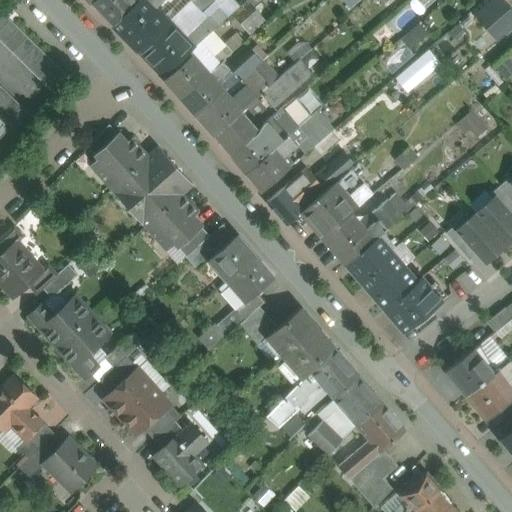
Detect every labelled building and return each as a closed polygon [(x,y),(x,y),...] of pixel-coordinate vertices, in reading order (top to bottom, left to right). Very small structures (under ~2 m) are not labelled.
[(93,0),(92,2),(113,24),(137,0),(93,0)] [(137,0),(113,24),(141,53),(170,26),(172,24),(153,5),(148,0),(137,0)] [(191,0),(190,1),(201,13),(214,0),(191,0)] [(233,0),(225,0),(218,6),(227,16),(239,6),(233,0)] [(511,11),(502,0),(491,0),(475,14),(498,40),(511,27),(511,11)] [(218,6),(207,15),(218,25),(228,16),(227,16),(218,6)] [(70,78),(2,11),(0,12),(0,40),(54,94),(70,78)] [(207,15),(181,37),(191,48),(218,25),(207,15)] [(170,26),(141,53),(162,74),(191,48),(181,37),(170,26)] [(219,36),(207,46),(220,62),(232,51),(219,36)] [(247,52),(230,67),(240,79),(252,68),(252,69),(262,60),(250,47),(246,51),(247,52)] [(430,47),(399,77),(412,91),(444,61),(430,47)] [(191,54),(165,78),(182,97),(208,73),(191,54)] [(498,66),(508,77),(511,73),(511,57),(509,55),(498,66)] [(299,59),(261,93),(273,108),(312,74),(299,59)] [(252,68),(240,79),(250,90),(262,79),(252,69),(252,68)] [(208,73),(182,97),(198,115),(225,92),(208,73)] [(30,114),(0,85),(0,115),(4,120),(3,120),(14,131),(30,114)] [(225,92),(198,115),(215,134),(241,111),(241,110),(225,92)] [(241,111),(215,134),(232,154),(259,131),(241,111)] [(302,123),(289,135),(297,144),(300,148),(313,136),(302,123)] [(109,124),(87,146),(94,154),(117,133),(109,124)] [(127,141),(119,131),(117,133),(94,154),(98,158),(90,165),(111,189),(148,155),(132,137),(127,141)] [(259,131),(232,154),(247,171),(273,148),(259,131)] [(331,132),(314,146),(321,155),(338,140),(331,132)] [(289,135),(273,148),(281,157),(297,144),(289,135)] [(129,208),(175,165),(158,146),(148,155),(111,189),(129,208)] [(273,148),(247,171),(263,190),(289,167),(281,157),(273,148)] [(343,152),(312,175),(325,189),(333,182),(336,180),(336,181),(354,165),(343,152)] [(354,165),(336,181),(336,180),(333,182),(333,183),(306,206),(307,206),(301,210),(324,237),(351,213),(358,206),(348,194),(363,181),(357,174),(364,169),(358,162),(354,165)] [(175,165),(129,208),(145,226),(182,193),(193,184),(175,165)] [(312,175),(306,168),(287,185),(306,206),(333,183),(333,182),(325,189),(312,175)] [(511,177),(510,176),(500,185),(511,199),(511,177)] [(371,180),(365,185),(372,194),(378,189),(371,180)] [(306,206),(287,185),(266,202),(286,224),(301,210),(307,206),(306,206)] [(511,199),(500,185),(489,194),(493,199),(494,197),(511,217),(511,199)] [(182,193),(145,226),(166,250),(174,243),(178,247),(201,226),(203,225),(194,215),(198,211),(182,193)] [(511,217),(494,197),(493,199),(476,213),(504,245),(511,237),(511,217)] [(401,216),(387,200),(373,212),(379,220),(386,229),(401,216)] [(366,230),(351,213),(324,237),(346,263),(374,239),(366,230)] [(504,245),(476,213),(460,228),(458,229),(478,252),(486,261),(504,245)] [(379,220),(366,230),(374,239),(378,236),(386,229),(379,220)] [(478,252),(458,229),(460,228),(456,223),(445,232),(469,260),(478,252)] [(209,235),(198,245),(210,258),(234,236),(222,224),(209,235)] [(14,226),(0,238),(0,254),(16,240),(16,241),(22,236),(14,226)] [(201,226),(178,247),(186,256),(198,245),(209,235),(201,226)] [(210,258),(209,258),(209,259),(228,280),(255,256),(238,235),(237,234),(234,236),(210,258)] [(374,239),(346,263),(359,278),(391,251),(378,236),(374,239)] [(16,241),(16,240),(0,254),(0,281),(13,297),(28,283),(41,271),(25,254),(27,252),(16,241)] [(186,256),(197,270),(209,259),(209,258),(210,258),(198,245),(186,256)] [(391,251),(359,278),(372,294),(404,266),(391,251)] [(255,256),(228,280),(246,301),(274,276),(273,276),(255,256)] [(48,264),(41,271),(28,283),(36,292),(42,287),(57,274),(48,264)] [(57,274),(42,287),(50,296),(42,303),(43,304),(77,273),(68,264),(57,274)] [(404,266),(372,294),(385,309),(417,281),(404,266)] [(417,281),(385,309),(405,331),(442,301),(421,277),(417,281)] [(76,295),(53,316),(43,304),(42,303),(29,315),(57,346),(92,314),(76,295)] [(245,318),(240,323),(249,334),(269,317),(259,306),(245,318)] [(277,326),(267,336),(258,344),(275,363),(284,356),(317,327),(300,307),(277,326)] [(511,314),(505,307),(487,322),(495,332),(511,318),(511,314)] [(237,309),(218,327),(226,336),(240,323),(245,318),(237,309)] [(92,314),(57,346),(84,377),(97,365),(86,353),(109,333),(92,314)] [(269,317),(249,334),(258,344),(267,336),(277,326),(269,317)] [(317,327),(284,356),(303,378),(310,371),(334,346),(317,327)] [(131,334),(104,358),(113,367),(127,356),(140,343),(131,334)] [(334,346),(310,371),(319,382),(332,397),(358,375),(334,346)] [(474,347),(445,370),(446,371),(466,395),(494,372),(474,347)] [(113,367),(99,380),(111,391),(137,368),(127,356),(113,367)] [(511,362),(510,360),(499,369),(505,377),(511,371),(511,362)] [(111,391),(104,398),(120,416),(154,385),(137,368),(111,391)] [(494,372),(466,395),(486,420),(511,398),(511,385),(505,377),(499,369),(494,372)] [(303,378),(266,416),(278,427),(309,399),(305,395),(319,382),(310,371),(303,378)] [(358,375),(332,397),(352,420),(356,425),(382,402),(359,375),(358,375)] [(14,376),(0,389),(0,418),(3,416),(10,416),(10,423),(16,429),(22,429),(23,428),(28,433),(24,437),(25,438),(26,438),(41,423),(40,422),(37,418),(38,417),(30,409),(29,410),(26,408),(36,398),(14,376)] [(154,385),(120,416),(136,433),(143,427),(170,403),(154,385)] [(382,402),(356,425),(370,441),(380,452),(384,448),(406,430),(382,402)] [(170,403),(143,427),(153,439),(155,438),(175,420),(180,415),(170,403)] [(41,423),(26,438),(25,438),(17,446),(29,458),(45,441),(54,432),(42,420),(40,422),(41,423)] [(175,420),(155,438),(164,447),(183,430),(175,420)] [(336,433),(323,420),(309,435),(328,454),(343,439),(336,433)] [(348,420),(336,433),(343,439),(356,425),(352,420),(348,420)] [(164,447),(155,455),(180,483),(201,465),(192,454),(206,441),(191,424),(184,431),(183,430),(164,447)] [(511,430),(502,438),(511,450),(511,430)] [(54,451),(43,462),(44,463),(71,490),(96,465),(68,437),(54,451)] [(29,458),(19,467),(30,477),(44,463),(43,462),(54,451),(45,441),(29,458)] [(370,441),(362,448),(371,459),(380,452),(370,441)] [(362,448),(340,467),(349,478),(371,459),(362,448)] [(371,459),(349,478),(364,495),(384,477),(398,465),(384,448),(380,452),(371,459)] [(440,488),(427,473),(421,478),(417,474),(405,484),(409,489),(402,495),(407,501),(414,510),(440,488)] [(384,477),(364,495),(374,507),(393,487),(384,477)] [(460,511),(440,488),(414,510),(415,511),(460,511)] [(412,511),(414,510),(407,501),(395,511),(412,511)]
